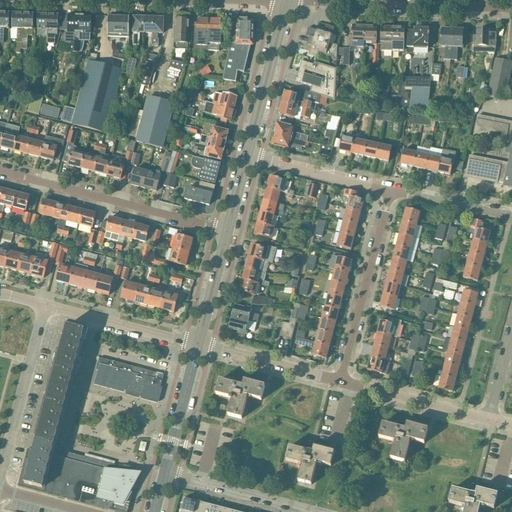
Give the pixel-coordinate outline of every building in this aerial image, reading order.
[(9,14),(0,13),(0,42),(4,43),(4,29),(9,29),(9,14)] [(17,43),(22,44),(23,14),(13,14),(13,30),(18,30),(17,43)] [(33,15),(23,14),(22,44),(19,53),(25,54),(28,44),(28,30),(33,30),(33,15)] [(47,45),(48,15),(38,15),(38,30),(42,31),(42,44),(38,59),(43,61),(44,54),(47,45)] [(58,36),(58,16),(48,15),(47,45),(52,45),(55,45),(55,36),(58,36)] [(71,53),(79,54),(80,16),(68,16),(67,34),(66,34),(65,34),(64,34),(64,35),(63,36),(62,36),(62,37),(62,38),(61,40),(62,41),(62,42),(63,43),(63,44),(65,45),(66,45),(71,45),(71,53)] [(92,17),(80,16),(79,54),(84,54),(84,45),(85,44),(85,34),(91,35),(92,17)] [(130,18),(108,17),(108,36),(130,37),(130,18)] [(143,34),(144,18),(134,18),(134,34),(134,47),(140,47),(140,39),(139,39),(139,34),(143,34)] [(154,19),(144,18),(143,34),(148,34),(148,40),(147,40),(147,47),(153,47),(154,19)] [(164,19),(154,19),(153,47),(159,47),(159,40),(158,40),(158,35),(163,35),(164,19)] [(176,20),(174,50),(188,51),(188,45),(189,45),(190,20),(176,20)] [(210,43),(211,21),(198,20),(198,24),(195,24),(194,50),(207,51),(210,43)] [(223,21),(211,21),(210,43),(207,51),(220,51),(220,45),(222,45),(222,32),(225,32),(225,25),(223,25),(223,21)] [(235,22),(223,80),(236,82),(238,72),(244,73),(251,46),(251,39),(253,39),(254,22),(235,22)] [(334,36),(332,36),(335,28),(326,25),(325,29),(318,27),(316,31),(309,28),(306,37),(310,38),(307,45),(311,47),(309,54),(317,57),(318,53),(326,56),(325,58),(337,62),(337,56),(338,48),(338,46),(332,44),(334,36)] [(366,42),(366,26),(354,26),(353,36),(351,36),(350,47),(365,47),(365,42),(366,42)] [(372,44),(375,45),(374,57),(372,57),(372,62),(378,62),(379,45),(377,45),(377,27),(366,26),(366,42),(372,42),(372,44)] [(392,43),(393,28),(382,27),(381,51),(392,52),(392,43)] [(406,28),(393,28),(392,43),(392,52),(405,52),(406,28)] [(414,32),(409,32),(407,48),(420,48),(419,52),(421,54),(426,54),(428,52),(429,29),(414,28),(414,32)] [(452,61),(453,30),(442,30),(441,47),(446,48),(445,60),(452,61)] [(453,30),(452,61),(457,61),(458,48),(463,48),(464,30),(453,30)] [(486,31),(478,31),(477,37),(473,36),(473,54),(494,54),(496,47),(497,34),(486,34),(486,31)] [(96,59),(90,57),(86,70),(72,124),(105,134),(107,134),(123,70),(95,63),(96,59)] [(131,59),(127,72),(126,77),(133,79),(134,74),(138,61),(131,59)] [(511,62),(495,59),(486,98),(504,99),(511,65),(511,62)] [(170,66),(184,70),(186,64),(171,60),(170,66)] [(336,101),(337,69),(315,63),(314,65),(302,62),(297,79),(303,81),(302,83),(312,86),(310,93),(336,101)] [(155,66),(146,64),(144,72),(141,84),(150,87),(155,66)] [(442,66),(434,65),(432,79),(431,81),(439,82),(439,76),(440,76),(442,66)] [(198,76),(204,77),(208,74),(203,67),(199,70),(198,76)] [(469,69),(465,68),(458,67),(457,78),(467,79),(469,69)] [(427,111),(431,81),(432,79),(404,78),(401,99),(400,108),(427,111)] [(44,95),(46,87),(39,85),(37,93),(44,95)] [(285,92),(282,103),(312,111),(317,112),(319,104),(313,102),(305,100),(305,103),(299,101),(300,96),(285,92)] [(216,94),(213,104),(235,110),(238,98),(234,97),(235,94),(228,93),(227,95),(223,94),(223,96),(216,94)] [(16,108),(18,98),(9,95),(6,105),(16,108)] [(149,97),(137,142),(162,149),(176,101),(172,100),(171,104),(149,97)] [(401,99),(389,98),(388,107),(400,108),(401,99)] [(231,122),(235,110),(213,104),(206,102),(203,113),(217,117),(217,118),(222,120),(221,122),(227,124),(228,121),(231,122)] [(31,103),(29,112),(39,114),(41,105),(31,103)] [(282,103),(279,115),(300,120),(301,117),(309,119),(312,111),(282,103)] [(58,119),(60,109),(43,105),(41,114),(58,119)] [(370,108),(362,107),(361,115),(369,115),(370,108)] [(194,111),(187,110),(185,117),(192,119),(194,111)] [(377,121),(385,122),(386,114),(378,114),(377,121)] [(442,115),(441,122),(449,123),(450,115),(442,115)] [(450,115),(449,123),(457,124),(457,116),(450,115)] [(511,122),(478,116),(474,137),(511,144),(511,147),(509,164),(470,156),(466,177),(504,185),(504,187),(511,188),(511,122)] [(340,122),(341,118),(333,117),(331,125),(328,124),(327,130),(337,132),(340,122)] [(424,118),(411,117),(410,124),(423,126),(424,118)] [(430,126),(431,119),(424,118),(423,126),(430,126)] [(307,142),(309,137),(293,133),(295,128),(277,123),(274,134),(307,142)] [(5,134),(1,148),(14,152),(18,138),(21,128),(8,125),(5,134)] [(203,136),(211,138),(226,142),(229,132),(214,128),(214,127),(206,125),(203,136)] [(333,147),(337,132),(327,130),(325,139),(329,140),(328,146),(333,147)] [(75,145),(78,133),(71,131),(68,143),(75,145)] [(308,148),(309,143),(307,142),(274,134),(272,145),(289,149),(290,144),(299,146),(308,148)] [(117,137),(109,135),(107,142),(115,144),(117,137)] [(352,154),(355,139),(342,137),(339,151),(352,154)] [(31,141),(18,138),(14,152),(27,155),(31,141)] [(224,151),(226,142),(211,138),(210,143),(202,141),(201,145),(224,151)] [(355,139),(352,154),(364,157),(367,142),(355,139)] [(44,144),(31,141),(27,155),(40,158),(44,144)] [(380,145),(367,142),(364,157),(377,160),(380,145)] [(68,165),(82,168),(86,154),(79,153),(79,151),(77,148),(74,147),(75,145),(68,143),(63,162),(69,164),(68,165)] [(57,148),(44,144),(40,158),(53,162),(57,148)] [(224,151),(201,145),(196,144),(194,151),(201,152),(200,156),(221,162),(224,151)] [(333,147),(328,146),(321,145),(319,155),(330,158),(333,147)] [(380,145),(377,160),(389,162),(393,148),(380,145)] [(401,165),(414,168),(417,153),(404,150),(401,165)] [(99,158),(95,172),(108,175),(112,161),(113,157),(106,155),(106,153),(101,151),(99,158)] [(131,165),(134,153),(128,152),(125,163),(131,165)] [(161,171),(160,172),(166,174),(172,154),(166,152),(164,160),(161,171)] [(140,155),(134,153),(131,165),(137,166),(140,155)] [(429,156),(417,153),(414,168),(426,170),(429,156)] [(99,158),(86,154),(82,168),(95,172),(99,158)] [(113,157),(112,161),(108,175),(121,179),(125,165),(120,164),(121,159),(113,156),(113,157)] [(438,173),(441,158),(429,156),(426,170),(438,173)] [(195,168),(195,169),(203,171),(218,174),(220,165),(205,162),(205,160),(193,157),(191,163),(191,164),(191,165),(192,166),(192,167),(193,167),(193,168),(194,168),(195,168)] [(454,161),(441,158),(438,173),(450,176),(454,161)] [(144,189),(148,173),(136,169),(131,185),(144,189)] [(155,175),(148,173),(144,189),(156,192),(161,176),(159,176),(160,172),(161,171),(157,170),(155,175)] [(200,181),(215,185),(218,174),(203,171),(200,181)] [(177,176),(167,174),(163,187),(173,189),(177,176)] [(270,177),(267,189),(280,193),(288,194),(289,191),(290,191),(290,190),(285,188),(287,181),(270,177)] [(215,186),(202,183),(200,192),(188,188),(185,199),(210,206),(213,195),(215,186)] [(315,196),(318,186),(311,184),(308,195),(315,196)] [(277,203),(280,193),(267,189),(264,200),(277,203)] [(17,194),(4,190),(0,204),(0,218),(2,219),(3,213),(5,206),(13,208),(17,194)] [(17,194),(13,208),(26,211),(30,197),(17,194)] [(319,202),(327,204),(329,197),(321,195),(319,202)] [(350,196),(346,209),(361,213),(364,200),(350,196)] [(285,205),(277,203),(264,200),(261,212),(274,215),(282,217),(285,205)] [(53,218),(57,204),(43,201),(40,215),(53,218)] [(327,204),(319,202),(317,210),(325,212),(327,204)] [(64,229),(66,222),(70,208),(57,204),(53,218),(59,220),(59,228),(64,229)] [(83,211),(70,208),(66,222),(79,225),(83,211)] [(358,225),(361,213),(346,209),(343,221),(358,225)] [(406,209),(403,221),(418,225),(421,213),(406,209)] [(83,211),(79,225),(92,229),(96,215),(83,211)] [(271,227),(274,215),(261,212),(258,223),(271,227)] [(29,226),(32,215),(26,214),(23,225),(29,226)] [(34,215),(30,227),(36,228),(39,217),(34,215)] [(118,241),(119,236),(123,222),(110,218),(104,238),(118,241)] [(487,245),(490,232),(489,232),(490,229),(485,228),(487,223),(473,219),(471,227),(476,228),(472,241),(487,245)] [(317,227),(324,229),(326,222),(319,220),(317,227)] [(340,233),(355,237),(358,225),(343,221),(340,233)] [(414,238),(418,225),(403,221),(400,234),(414,238)] [(119,236),(132,239),(136,225),(123,222),(119,236)] [(274,228),(271,227),(258,223),(254,236),(271,240),(274,228)] [(445,232),(446,226),(439,224),(437,230),(445,232)] [(136,225),(132,239),(146,243),(149,229),(136,225)] [(322,237),(324,229),(317,227),(315,235),(322,237)] [(448,235),(456,237),(458,229),(450,227),(448,235)] [(156,230),(152,244),(157,245),(161,232),(156,230)] [(445,232),(437,230),(435,239),(442,241),(445,232)] [(94,246),(98,232),(92,231),(88,244),(94,246)] [(298,239),(305,241),(307,233),(300,232),(298,239)] [(100,233),(97,244),(102,246),(105,234),(100,233)] [(351,250),(355,237),(340,233),(337,246),(351,250)] [(411,250),(414,238),(400,234),(396,246),(411,250)] [(448,235),(446,242),(454,244),(456,237),(448,235)] [(176,236),(173,249),(190,253),(193,240),(176,236)] [(484,257),(487,245),(472,241),(469,253),(484,257)] [(145,245),(142,256),(148,258),(151,246),(145,245)] [(252,245),(248,257),(265,262),(268,249),(252,245)] [(66,255),(68,248),(60,246),(56,262),(61,264),(64,254),(66,255)] [(408,262),(411,250),(396,246),(393,258),(408,262)] [(54,262),(57,250),(51,248),(48,260),(54,262)] [(0,267),(5,268),(9,252),(0,249),(0,267)] [(186,267),(190,253),(173,249),(169,263),(186,267)] [(440,257),(442,251),(435,249),(433,256),(440,257)] [(440,257),(447,259),(449,253),(442,251),(440,257)] [(9,252),(5,268),(18,272),(22,255),(9,252)] [(37,253),(35,259),(31,275),(44,279),(49,262),(43,261),(45,256),(37,253)] [(481,269),(484,257),(469,253),(466,266),(481,269)] [(35,259),(22,255),(18,272),(31,275),(35,259)] [(309,256),(308,263),(315,265),(317,257),(309,256)] [(329,269),(334,270),(349,274),(353,261),(332,256),(329,269)] [(433,256),(431,264),(438,266),(440,257),(433,256)] [(269,263),(265,262),(248,257),(245,269),(266,274),(269,263)] [(440,257),(438,266),(445,268),(447,259),(440,257)] [(156,259),(153,258),(152,264),(166,268),(168,262),(156,259)] [(405,274),(408,262),(393,258),(390,270),(405,274)] [(123,263),(117,261),(113,277),(119,279),(123,263)] [(126,281),(131,264),(125,263),(121,279),(126,281)] [(313,272),(315,265),(308,263),(306,270),(313,272)] [(70,286),(74,269),(61,265),(56,282),(70,286)] [(296,276),(299,266),(293,265),(290,276),(296,276)] [(477,282),(481,269),(466,266),(463,278),(477,282)] [(83,289),(87,272),(74,269),(70,286),(83,289)] [(263,286),(266,274),(245,269),(242,280),(259,284),(263,286)] [(346,286),(349,274),(334,270),(331,282),(346,286)] [(401,286),(405,274),(390,270),(387,283),(401,286)] [(100,276),(87,272),(83,289),(96,293),(100,276)] [(434,275),(426,273),(425,279),(432,281),(434,275)] [(183,278),(172,275),(170,281),(182,284),(183,278)] [(100,276),(96,293),(109,296),(113,279),(100,276)] [(432,281),(425,279),(422,288),(430,290),(432,281)] [(259,284),(242,280),(239,292),(256,297),(259,284)] [(303,280),(301,287),(308,289),(310,282),(303,280)] [(328,295),(343,298),(346,286),(331,282),(328,295)] [(121,299),(135,303),(139,286),(126,283),(121,299)] [(398,299),(401,286),(387,283),(384,295),(398,299)] [(443,285),(436,283),(434,291),(433,296),(442,299),(444,293),(441,293),(443,285)] [(152,290),(139,286),(135,303),(148,306),(152,290)] [(307,297),(308,289),(301,287),(299,295),(307,297)] [(152,290),(148,306),(161,310),(165,293),(152,290)] [(444,298),(453,300),(455,293),(446,291),(444,298)] [(464,291),(460,303),(475,307),(478,295),(464,291)] [(178,297),(165,293),(161,310),(174,313),(178,297)] [(340,311),(343,298),(328,295),(325,307),(340,311)] [(395,312),(398,299),(384,295),(380,308),(395,312)] [(258,297),(256,297),(252,306),(270,307),(272,301),(258,297)] [(421,305),(427,306),(429,299),(423,298),(421,305)] [(437,301),(431,300),(429,299),(427,306),(435,308),(437,301)] [(472,319),(475,307),(460,303),(457,316),(472,319)] [(299,313),(306,315),(308,307),(301,305),(299,313)] [(419,313),(425,314),(427,306),(421,305),(419,313)] [(235,306),(232,317),(249,322),(252,308),(245,306),(244,308),(235,306)] [(433,316),(435,308),(427,306),(425,314),(433,316)] [(322,319),(336,323),(340,311),(325,307),(322,319)] [(304,322),(306,315),(299,313),(297,320),(304,322)] [(469,332),(472,319),(457,316),(454,328),(469,332)] [(249,322),(232,317),(229,329),(238,332),(238,333),(245,335),(247,329),(255,331),(257,324),(249,322)] [(333,335),(336,323),(322,319),(318,331),(333,335)] [(381,321),(377,334),(392,337),(396,325),(381,321)] [(59,456),(55,455),(56,449),(80,358),(78,358),(81,347),(84,336),(86,336),(88,328),(65,322),(63,330),(62,330),(61,334),(65,335),(63,343),(62,348),(56,347),(32,443),(30,450),(28,449),(18,487),(111,511),(127,511),(135,484),(141,474),(130,473),(131,467),(123,465),(123,468),(114,465),(115,462),(86,454),(85,458),(67,453),(59,456)] [(426,322),(424,330),(431,332),(433,324),(426,322)] [(295,325),(289,323),(283,323),(280,337),(292,340),(295,325)] [(465,344),(469,332),(454,328),(451,340),(465,344)] [(305,333),(298,331),(296,338),(304,340),(305,333)] [(315,343),(330,347),(333,335),(318,331),(315,343)] [(389,350),(392,337),(377,334),(374,346),(389,350)] [(418,344),(420,337),(413,335),(411,343),(418,344)] [(418,344),(425,346),(427,339),(420,337),(418,344)] [(327,360),(330,347),(315,343),(304,340),(296,338),(294,344),(314,349),(312,356),(327,360)] [(462,356),(465,344),(451,340),(448,352),(462,356)] [(411,343),(409,350),(416,352),(418,344),(411,343)] [(418,344),(416,352),(423,354),(425,346),(418,344)] [(385,362),(389,350),(374,346),(371,358),(385,362)] [(459,368),(462,356),(448,352),(444,364),(459,368)] [(110,387),(117,363),(99,358),(96,371),(98,371),(95,383),(110,387)] [(382,375),(385,362),(371,358),(367,371),(382,375)] [(403,366),(410,368),(412,361),(405,359),(403,366)] [(416,362),(414,369),(421,371),(423,364),(416,362)] [(132,367),(117,363),(110,387),(126,392),(132,368),(133,367),(132,367)] [(456,380),(459,368),(444,364),(441,377),(456,380)] [(401,374),(408,376),(410,368),(403,366),(401,374)] [(142,396),(148,371),(133,367),(126,392),(142,396)] [(421,371),(414,369),(412,377),(419,379),(421,371)] [(164,375),(148,371),(142,396),(160,401),(163,388),(161,387),(164,375)] [(456,380),(441,377),(438,390),(453,393),(456,380)] [(243,387),(239,385),(220,381),(216,395),(230,399),(230,401),(232,401),(228,416),(242,420),(248,398),(262,402),(266,387),(245,381),(243,387)] [(395,442),(391,459),(405,463),(411,441),(425,445),(429,430),(408,425),(406,430),(383,424),(379,438),(395,442)] [(335,453),(315,448),(313,453),(289,447),(286,461),(302,465),(298,482),(312,486),(318,464),(332,467),(335,453)] [(498,496),(477,490),(476,496),(453,490),(449,504),(465,508),(464,511),(479,511),(481,506),(495,510),(498,496)] [(194,499),(185,497),(181,511),(194,511),(197,502),(193,501),(194,499)] [(207,511),(210,504),(202,502),(202,503),(197,502),(194,511),(207,511)]
